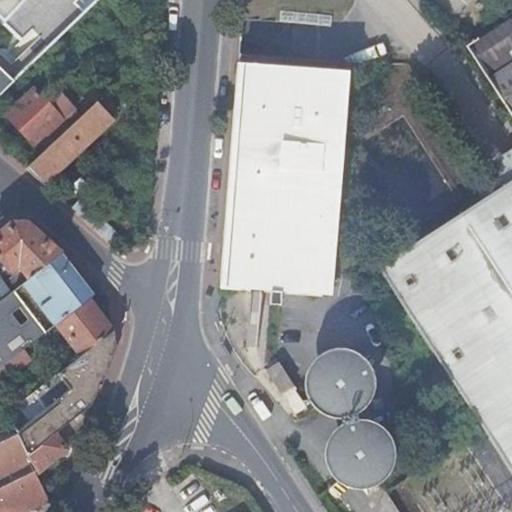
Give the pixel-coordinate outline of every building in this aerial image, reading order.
[(0,0),(0,47),(22,70),(97,0),(0,0)] [(478,42),(466,50),(511,120),(511,191),(381,277),(480,429),(511,477),(511,25),(511,24),(479,44),(478,42)] [(290,64),(239,60),(221,286),(270,290),(269,303),(280,304),(281,291),(321,295),(338,68),(290,64)] [(0,98),(13,85),(0,71),(0,98)] [(46,133),(47,135),(61,122),(33,91),(6,117),(20,131),(33,146),(46,133)] [(110,102),(104,96),(24,170),(42,185),(53,174),(98,131),(112,119),(103,109),(110,102)] [(0,232),(0,261),(10,274),(18,267),(24,275),(19,279),(23,284),(61,255),(28,224),(20,224),(13,223),(0,232)] [(0,367),(8,361),(56,325),(86,303),(93,297),(61,255),(23,284),(11,293),(0,302),(0,367)] [(0,278),(0,302),(11,293),(0,278)] [(81,356),(113,332),(107,324),(100,329),(96,324),(102,319),(104,318),(97,310),(91,302),(87,304),(86,303),(56,325),(81,356)] [(96,324),(100,329),(106,325),(102,319),(96,324)] [(27,455),(91,405),(93,399),(115,345),(113,332),(81,356),(6,413),(8,416),(27,455)] [(333,411),(339,412),(346,412),(352,411),(358,409),(364,405),(369,401),(373,396),(376,390),(378,384),(379,378),(379,371),(377,365),(375,359),(372,353),(367,348),(362,344),(357,341),(351,339),(344,338),(338,338),(331,340),(325,342),(320,345),(315,350),(311,355),(308,360),(306,367),(305,373),(305,379),(306,386),(309,392),(312,397),(316,402),(321,406),(327,409),(333,411)] [(8,361),(0,367),(0,382),(16,371),(8,361)] [(277,364),(265,371),(281,397),(292,390),(277,364)] [(71,446),(76,442),(91,405),(27,455),(36,473),(71,446)] [(358,485),(360,485),(367,485),(370,484),(373,483),(379,481),(384,478),(389,474),(392,469),(395,463),(397,457),(398,451),(398,445),(397,439),(395,433),(391,428),(387,423),(382,419),(377,416),(371,414),(365,413),(359,413),(353,414),(347,416),(341,419),(336,423),(332,428),(329,434),(327,439),(326,446),(326,452),(327,458),(329,464),(332,469),(336,474),(341,478),(346,481),(352,484),(358,485)] [(31,511),(47,511),(51,504),(5,418),(0,421),(0,511),(28,511),(31,511)]
